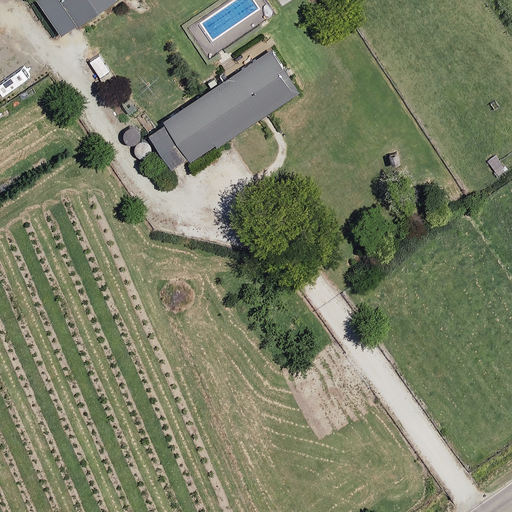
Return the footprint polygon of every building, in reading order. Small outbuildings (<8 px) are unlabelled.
[(105,0),(35,0),(55,31),(105,0)] [(248,0),(230,0),(235,9),(249,1),(248,0)] [(190,31),(176,39),(185,55),(199,46),(190,31)] [(292,87),(264,46),(143,129),(168,165),(208,138),(211,142),(292,87)] [(113,75),(97,52),(86,59),(101,83),(113,75)] [(115,130),(125,145),(141,134),(132,119),(115,130)] [(151,149),(141,134),(125,145),(135,160),(151,149)]
